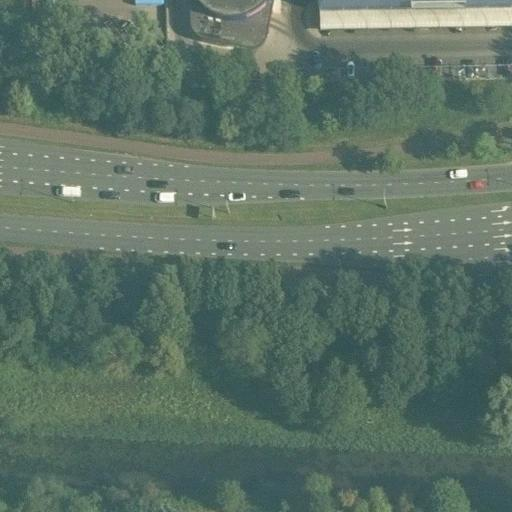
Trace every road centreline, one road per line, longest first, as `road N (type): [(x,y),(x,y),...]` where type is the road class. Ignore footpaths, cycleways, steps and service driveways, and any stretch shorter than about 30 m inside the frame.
road 1 (secondary): [(0,224),(267,243),(511,236)]
road 2 (secondary): [(511,178),(256,183),(0,165)]
